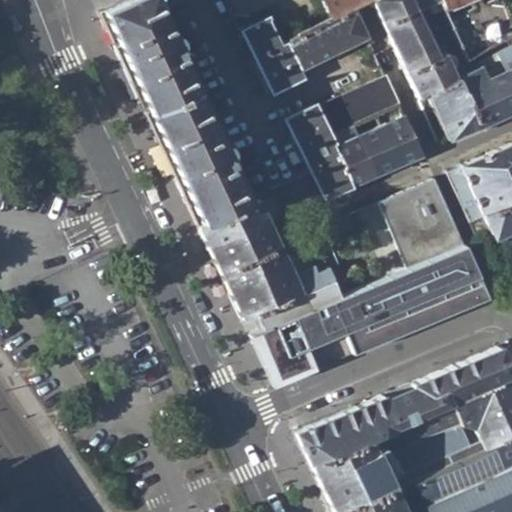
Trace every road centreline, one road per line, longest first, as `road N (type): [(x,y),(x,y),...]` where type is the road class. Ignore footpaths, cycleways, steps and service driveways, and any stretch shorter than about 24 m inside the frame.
road 1 (secondary): [(228,426),(34,0)]
road 2 (residential): [(228,426),(505,309)]
